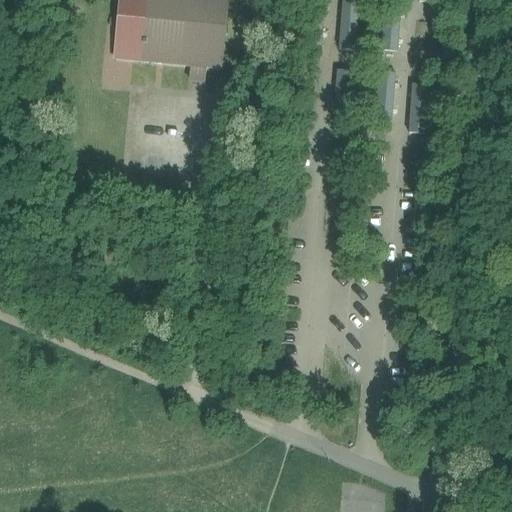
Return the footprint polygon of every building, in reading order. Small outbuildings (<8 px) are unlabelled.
[(229,0),(122,0),(121,18),(117,61),(191,69),(207,70),(222,72),(229,0)] [(325,0),(309,0),(306,45),(322,46),(325,0)] [(359,4),(343,3),(339,51),(355,52),(359,4)] [(401,5),(385,3),(381,51),(397,53),(401,5)] [(190,81),(205,83),(207,70),(191,69),(190,81)] [(350,122),(354,74),(338,73),(334,121),(350,122)] [(396,75),(380,74),(376,122),(392,123),(396,75)] [(429,88),(413,87),(409,135),(425,136),(429,88)] [(511,368),(506,366),(501,378),(511,382),(511,368)]
